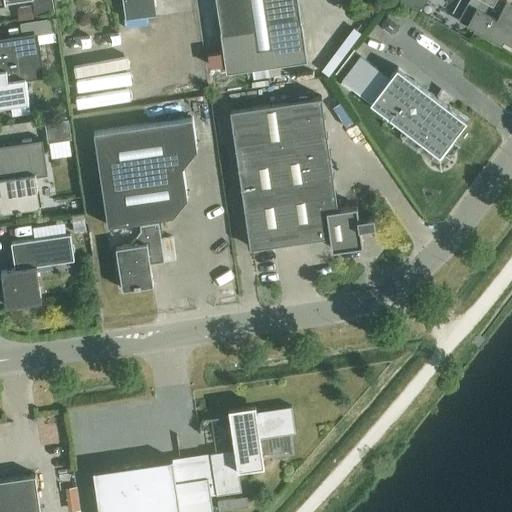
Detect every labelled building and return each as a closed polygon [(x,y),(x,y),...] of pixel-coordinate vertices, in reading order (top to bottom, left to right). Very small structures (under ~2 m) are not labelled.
[(0,0),(0,4),(30,0),(32,0),(34,16),(55,13),(52,0),(0,0)] [(123,0),(126,18),(157,14),(155,0),(123,0)] [(215,0),(227,72),(307,61),(298,0),(215,0)] [(495,0),(493,5),(484,0),(468,0),(458,20),(501,44),(504,40),(511,45),(511,4),(504,0),(495,0)] [(17,9),(19,21),(34,19),(32,6),(17,9)] [(151,15),(132,18),(134,27),(152,25),(151,15)] [(57,33),(54,19),(20,24),(22,35),(37,33),(38,35),(43,35),(57,33)] [(383,29),(390,35),(396,34),(399,31),(399,25),(391,19),(386,19),(383,23),(383,29)] [(184,93),(211,90),(204,35),(178,38),(184,93)] [(0,107),(29,103),(25,78),(23,78),(21,68),(38,66),(35,41),(0,46),(0,107)] [(341,81),(370,103),(440,156),(467,121),(397,67),(389,77),(355,51),(337,75),(343,79),(341,81)] [(80,75),(82,87),(136,80),(134,69),(80,75)] [(330,236),(332,249),(363,245),(360,228),(375,225),(374,215),(359,218),(357,205),(338,208),(322,97),(230,110),(250,248),(330,236)] [(64,116),(69,108),(61,103),(56,111),(64,116)] [(94,133),(108,226),(173,217),(187,199),(183,168),(197,150),(192,118),(94,133)] [(68,120),(45,123),(48,143),(71,140),(68,120)] [(36,177),(48,175),(42,140),(0,146),(0,209),(1,213),(17,210),(17,212),(22,211),(21,210),(40,207),(36,177)] [(118,263),(117,265),(118,273),(120,275),(122,290),(153,285),(149,258),(163,256),(164,262),(176,260),(172,238),(161,239),(158,223),(140,226),(141,231),(130,246),(116,248),(118,263)] [(15,269),(1,271),(6,307),(42,302),(37,266),(74,260),(70,234),(11,243),(15,269)] [(212,511),(211,496),(241,491),(238,470),(264,466),(260,438),(295,433),(291,406),(256,412),(255,405),(228,409),(235,450),(210,454),(214,478),(176,483),(172,459),(93,471),(99,511),(212,511)] [(40,511),(35,475),(0,479),(0,511),(40,511)]
